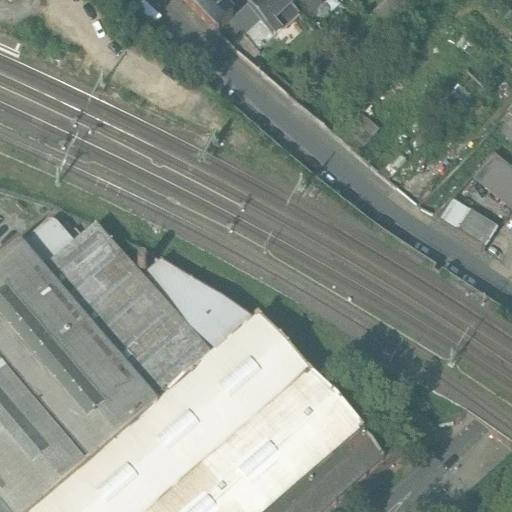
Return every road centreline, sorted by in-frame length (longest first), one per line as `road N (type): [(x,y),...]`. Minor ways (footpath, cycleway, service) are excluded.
road 1 (residential): [(511,293),(375,199),(149,0)]
road 2 (secondary): [(480,426),(389,511)]
